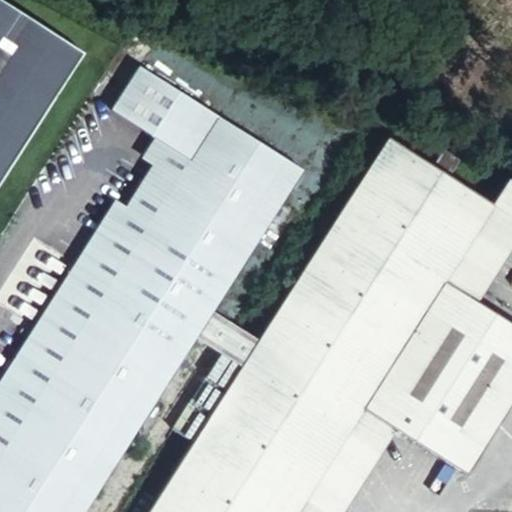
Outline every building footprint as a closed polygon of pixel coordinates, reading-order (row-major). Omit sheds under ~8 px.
[(0,0),(0,52),(24,16),(0,0)] [(24,16),(0,52),(0,145),(66,43),(24,16)] [(66,43),(0,145),(0,212),(96,63),(66,43)] [(202,341),(219,316),(260,251),(287,208),(308,176),(142,70),(115,116),(165,148),(175,154),(0,424),(0,511),(93,511),(134,449),(159,409),(202,341)] [(181,511),(411,152),(385,136),(254,339),(239,328),(223,354),(228,358),(196,409),(215,420),(155,511),(181,511)] [(0,424),(175,154),(165,148),(0,404),(0,424)] [(236,511),(460,163),(447,154),(437,169),(411,152),(181,511),(236,511)] [(464,165),(460,163),(236,511),(303,511),(367,412),(449,283),(497,209),(455,181),(464,165)] [(511,260),(511,184),(497,209),(449,283),(483,305),(511,260)] [(287,208),(260,251),(271,257),(297,215),(287,208)] [(489,308),(483,305),(449,283),(367,412),(401,434),(406,437),(489,308)] [(511,368),(511,322),(489,308),(406,437),(450,465),(511,368)] [(223,354),(239,328),(219,316),(202,341),(223,354)] [(511,413),(511,368),(450,465),(470,478),(511,413)] [(168,415),(159,409),(134,449),(142,454),(168,415)] [(350,511),(401,434),(367,412),(303,511),(350,511)]
